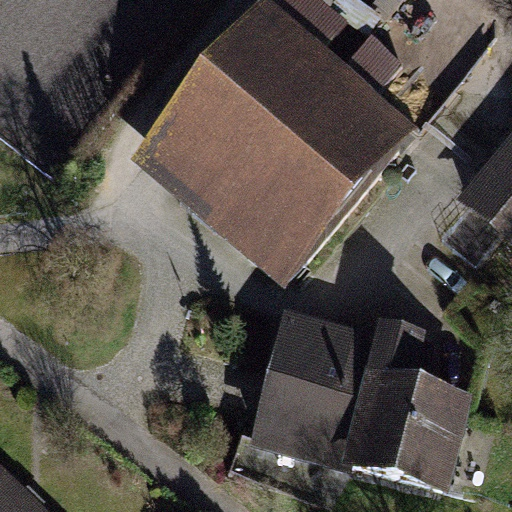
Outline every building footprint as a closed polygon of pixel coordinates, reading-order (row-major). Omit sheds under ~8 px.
[(136,168),(281,289),(410,134),(265,14),(136,168)] [(511,152),(465,209),(511,248),(511,152)] [(259,447),(346,468),(365,389),(410,399),(419,359),(288,327),(259,447)] [(365,389),(346,468),(437,491),(457,412),(410,399),(365,389)] [(0,511),(31,511),(0,485),(0,511)]
